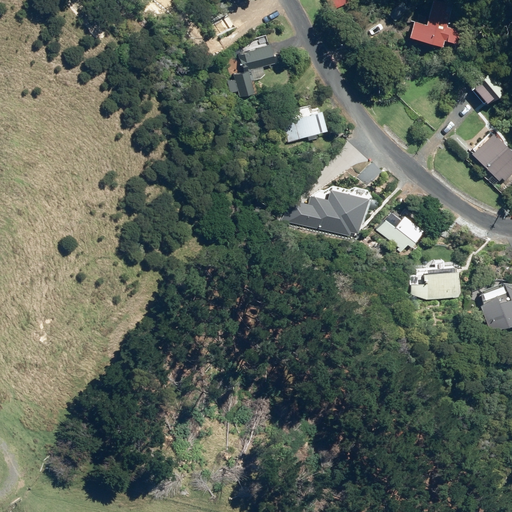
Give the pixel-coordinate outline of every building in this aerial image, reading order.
[(347,0),(326,0),(332,11),(349,3),(347,0)] [(408,38),(440,48),(442,41),(452,44),(455,45),(459,32),(445,28),(450,9),(444,8),(445,4),(432,0),(431,0),(424,26),(412,22),(408,38)] [(401,2),(387,12),(394,21),(407,10),(401,2)] [(246,24),(234,30),(239,39),(250,33),(248,29),(249,29),(246,24)] [(236,90),(238,96),(256,90),(254,85),(251,86),(249,81),(254,80),(253,79),(264,76),(262,67),(273,64),(267,45),(253,49),(251,42),(241,45),(244,53),(238,55),(238,57),(242,71),(232,75),(233,78),(226,81),(230,92),(236,90)] [(501,92),(485,75),(471,88),(473,90),(470,92),(481,104),(483,103),(484,105),(489,100),(490,101),(501,92)] [(309,109),(307,105),(294,109),(296,117),(290,119),(290,120),(284,122),(288,132),(290,132),(293,140),(302,137),(304,141),(314,137),(314,135),(325,132),(319,113),(318,113),(316,106),(309,109)] [(511,154),(491,135),(470,156),(497,182),(501,177),(504,181),(507,178),(511,182),(511,154)] [(289,198),(285,219),(351,232),(359,192),(323,185),(321,194),(307,191),(305,201),(289,198)] [(422,232),(401,217),(400,218),(391,212),(390,215),(387,213),(375,230),(398,247),(397,249),(401,252),(406,245),(410,248),(422,232)] [(440,219),(452,228),(454,224),(443,215),(440,219)] [(417,283),(409,283),(410,299),(457,297),(455,273),(451,274),(451,265),(445,265),(445,267),(442,267),(441,261),(433,261),(433,268),(424,269),(424,267),(416,268),(417,283)] [(477,295),(473,301),(488,331),(511,325),(511,280),(497,279),(474,288),(477,295)]
